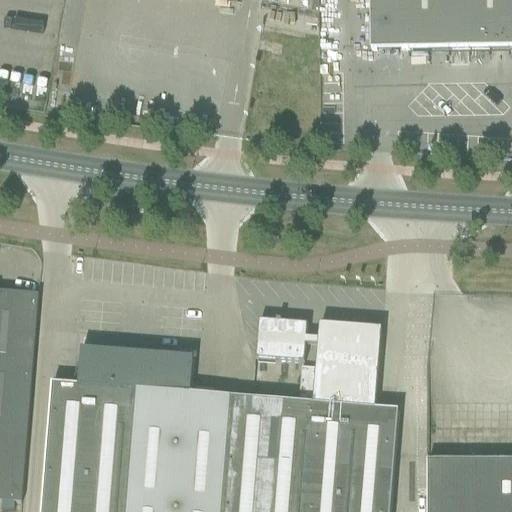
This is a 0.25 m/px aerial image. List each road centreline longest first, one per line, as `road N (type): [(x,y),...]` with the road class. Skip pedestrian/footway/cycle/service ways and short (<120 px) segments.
road 1 (secondary): [(0,155),(222,192),(511,215)]
road 2 (unknown): [(410,208),(410,243),(463,314),(511,326)]
